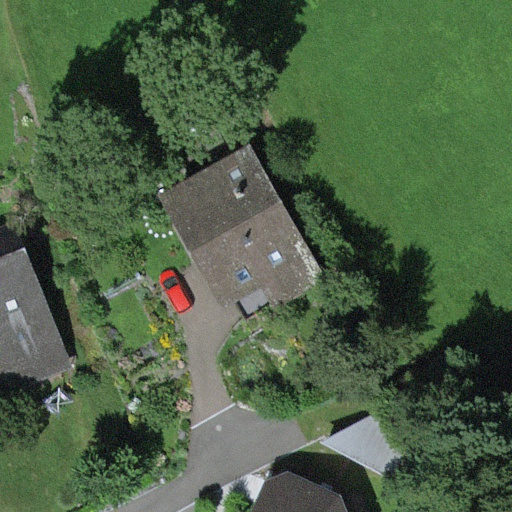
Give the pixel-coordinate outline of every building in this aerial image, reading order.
[(162,126),(192,177),(230,155),(200,104),(162,126)] [(247,156),(174,199),(229,293),(302,251),(247,156)] [(0,394),(66,368),(11,229),(0,233),(0,394)] [(372,416),(326,440),(389,474),(411,436),(372,416)] [(290,473),(265,481),(251,511),(349,511),(343,496),(290,473)]
